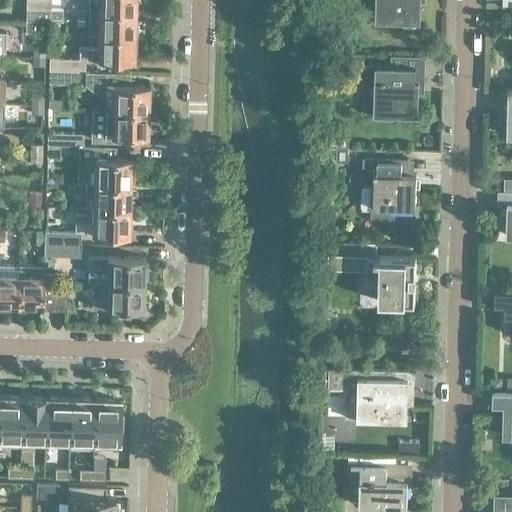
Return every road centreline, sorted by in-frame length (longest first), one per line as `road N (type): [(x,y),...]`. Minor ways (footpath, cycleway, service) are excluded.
road 1 (residential): [(452,511),(466,0)]
road 2 (residential): [(160,353),(190,328),(200,0)]
road 3 (residential): [(160,353),(0,349)]
road 4 (residential): [(155,511),(160,353)]
